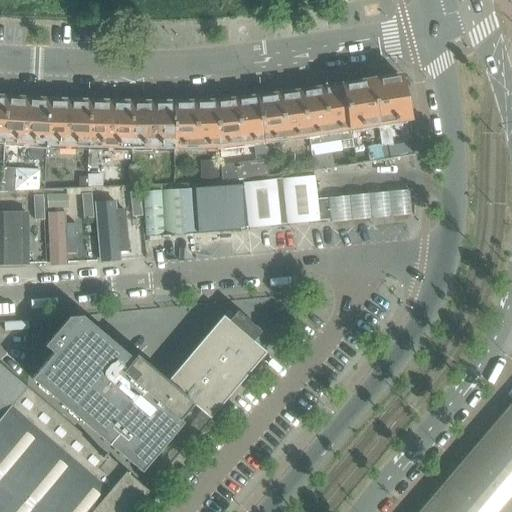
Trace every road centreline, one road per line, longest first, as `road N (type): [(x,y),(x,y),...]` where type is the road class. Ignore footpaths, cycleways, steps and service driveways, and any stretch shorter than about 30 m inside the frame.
road 1 (residential): [(0,294),(441,253)]
road 2 (residential): [(433,25),(396,39),(221,63),(0,62)]
road 3 (tertiary): [(441,253),(407,340),(266,511)]
road 4 (tertiary): [(367,511),(474,383),(511,315)]
road 5 (tertiary): [(433,25),(447,145),(441,253)]
